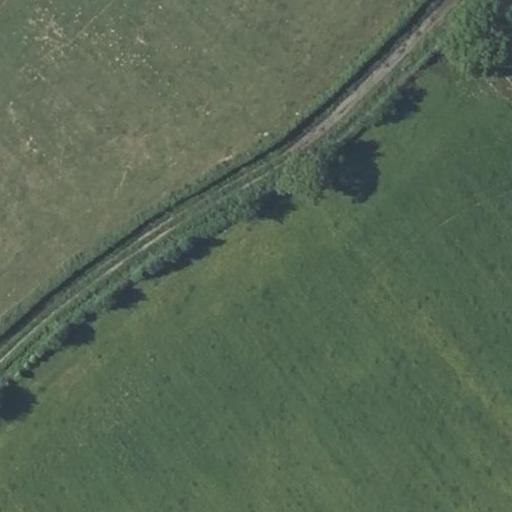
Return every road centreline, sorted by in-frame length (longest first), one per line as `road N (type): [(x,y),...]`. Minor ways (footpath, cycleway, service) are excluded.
road 1 (track): [(0,362),(87,284),(275,158)]
road 2 (unclassified): [(275,158),(326,125),(452,0)]
